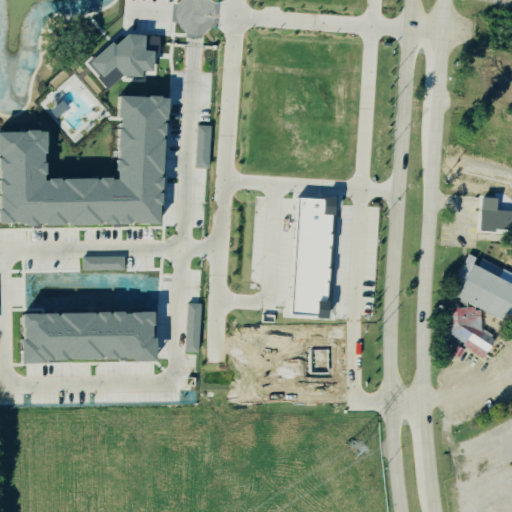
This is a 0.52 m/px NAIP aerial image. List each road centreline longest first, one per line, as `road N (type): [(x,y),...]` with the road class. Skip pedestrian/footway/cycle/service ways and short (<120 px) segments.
road 1 (secondary): [(405,0),(385,357),(395,511)]
road 2 (secondary): [(422,404),(433,110)]
